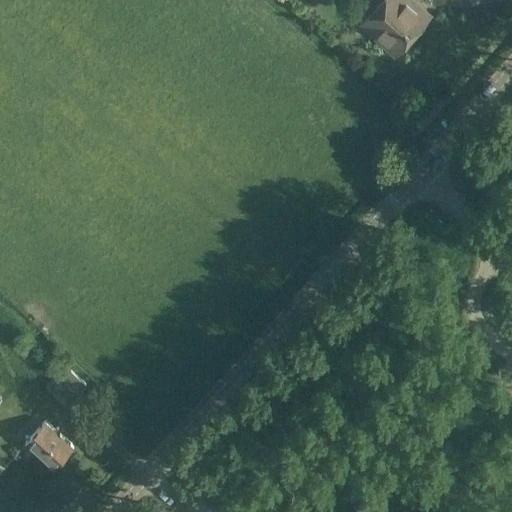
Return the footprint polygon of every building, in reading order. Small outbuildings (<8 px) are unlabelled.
[(379,0),(363,18),(399,50),(426,20),(403,0),(379,0)] [(23,358),(30,350),(22,344),(15,351),(23,358)] [(53,392),(72,371),(71,370),(76,365),(69,358),(65,364),(64,363),(45,385),(53,392)] [(72,371),(53,392),(52,392),(68,406),(88,385),(72,371)] [(55,469),(75,447),(47,423),(28,444),(55,469)]
